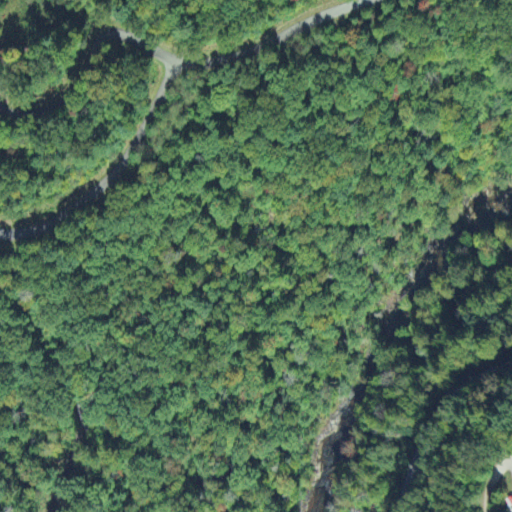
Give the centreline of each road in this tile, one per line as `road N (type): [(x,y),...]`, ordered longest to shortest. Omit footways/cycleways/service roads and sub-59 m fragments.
road 1 (residential): [(173,66),(100,185),(38,229),(0,233)]
road 2 (residential): [(0,104),(47,112),(70,94),(111,33),(173,66)]
road 3 (residential): [(362,0),(236,56),(173,66)]
road 4 (primary): [(402,511),(422,444),(443,407),(473,377),(511,364)]
